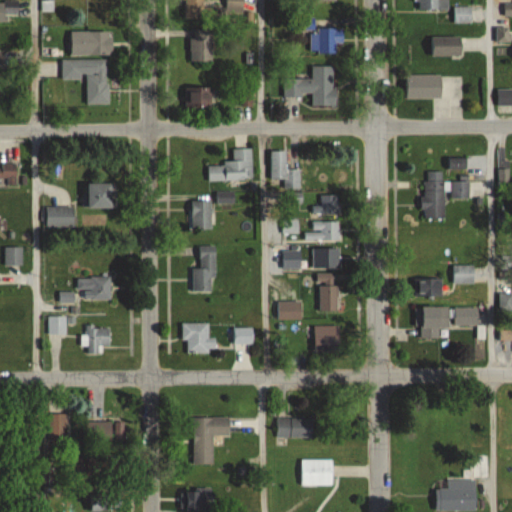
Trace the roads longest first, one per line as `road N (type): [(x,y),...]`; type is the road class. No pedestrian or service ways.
road 1 (residential): [(511,125),(0,130)]
road 2 (residential): [(377,511),(374,0)]
road 3 (residential): [(0,377),(511,375)]
road 4 (residential): [(148,511),(147,0)]
